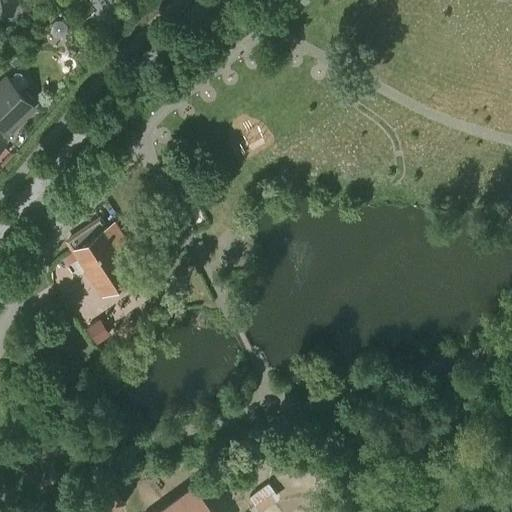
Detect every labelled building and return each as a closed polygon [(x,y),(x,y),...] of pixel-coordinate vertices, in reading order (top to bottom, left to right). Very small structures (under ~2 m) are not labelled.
[(21,90),(8,76),(0,83),(0,121),(9,132),(10,131),(25,117),(23,115),(34,104),(34,99),(26,90),(21,90)] [(0,121),(0,146),(13,134),(10,131),(9,132),(0,121)] [(73,247),(74,249),(105,227),(99,218),(67,240),(68,241),(73,247)] [(105,227),(74,249),(103,290),(134,268),(118,245),(125,240),(113,222),(105,227)] [(195,481),(152,511),(217,511),(202,491),(195,481)] [(90,484),(68,491),(71,502),(93,495),(90,484)]
